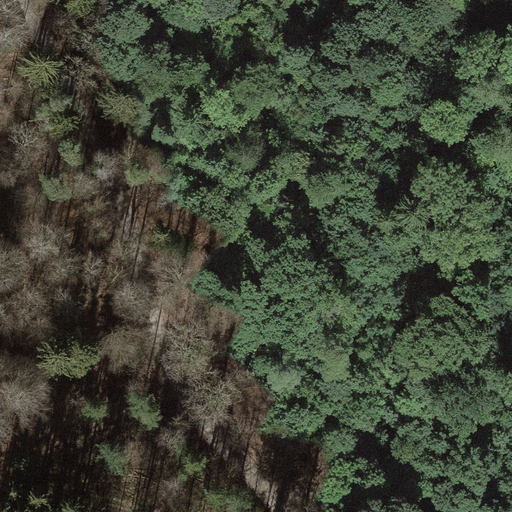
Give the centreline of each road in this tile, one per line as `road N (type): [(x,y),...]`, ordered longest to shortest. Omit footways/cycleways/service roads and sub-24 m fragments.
road 1 (track): [(23,0),(88,121),(193,408),(273,489),(285,511)]
road 2 (track): [(273,489),(432,511)]
